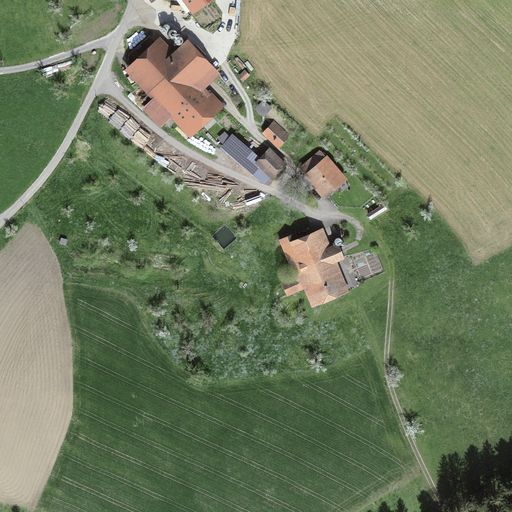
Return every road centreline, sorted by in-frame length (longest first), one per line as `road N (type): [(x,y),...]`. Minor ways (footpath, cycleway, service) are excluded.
road 1 (track): [(446,511),(389,381),(385,250),(364,225),(338,216)]
road 2 (residential): [(0,222),(72,134),(132,0)]
